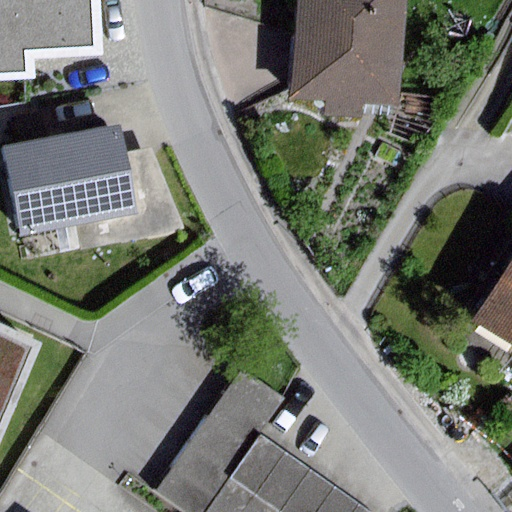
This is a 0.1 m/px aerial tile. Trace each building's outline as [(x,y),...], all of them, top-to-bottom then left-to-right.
[(0,0),(0,85),(39,82),(37,58),(107,53),(103,0),(0,0)] [(389,0),(280,0),(277,98),(315,100),(314,114),(350,116),(351,101),(386,102),(389,0)] [(125,128),(11,149),(28,238),(80,228),(141,217),(130,155),(125,128)] [(153,151),(130,155),(141,217),(80,228),(84,252),(186,230),(153,151)] [(511,229),(506,226),(454,313),(511,347),(511,229)] [(0,419),(28,345),(0,331),(0,419)] [(366,511),(253,433),(279,396),(234,364),(144,493),(172,511),(366,511)]
